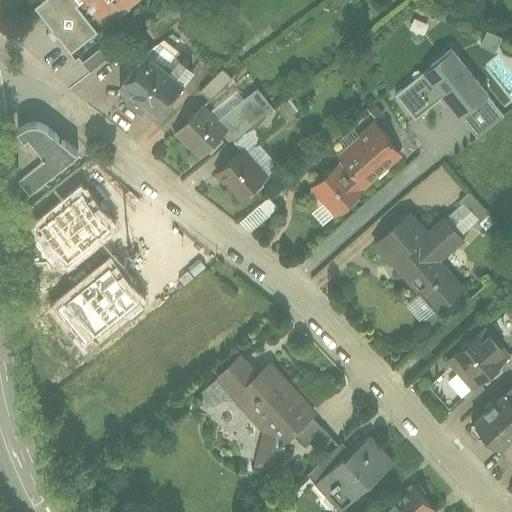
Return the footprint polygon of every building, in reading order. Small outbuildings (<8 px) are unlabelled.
[(142,0),(48,0),(36,10),(72,56),(142,0)] [(488,94),(453,49),(423,72),(458,117),(488,94)] [(135,53),(111,85),(151,114),(174,81),(135,53)] [(223,69),(200,90),(209,100),(232,79),(223,69)] [(195,97),(166,126),(193,153),(222,124),(195,97)] [(46,155),(21,176),(31,191),(80,152),(47,128),(37,123),(27,126),(23,129),(46,155)] [(511,138),(471,172),(486,190),(506,174),(511,181),(511,138)] [(237,140),(207,166),(232,194),(261,169),(237,140)] [(344,143),(303,175),(329,209),(371,176),(344,143)] [(404,205),(362,238),(421,311),(459,281),(438,255),(457,239),(435,211),(420,224),(404,205)] [(162,271),(132,242),(104,271),(134,299),(162,271)] [(84,271),(77,260),(41,285),(49,296),(84,271)] [(192,335),(201,329),(172,291),(117,333),(123,341),(102,357),(133,398),(200,347),(192,335)] [(473,322),(436,354),(468,391),(505,358),(473,322)] [(235,348),(207,374),(265,436),(282,441),(311,410),(261,355),(251,365),(235,348)] [(511,373),(468,412),(494,442),(511,426),(511,373)] [(445,377),(432,388),(449,407),(461,397),(445,377)] [(387,457),(364,429),(308,475),(331,503),(387,457)] [(282,441),(265,436),(257,465),(275,470),(282,441)] [(376,511),(401,511),(429,489),(408,465),(367,500),(376,511)]
